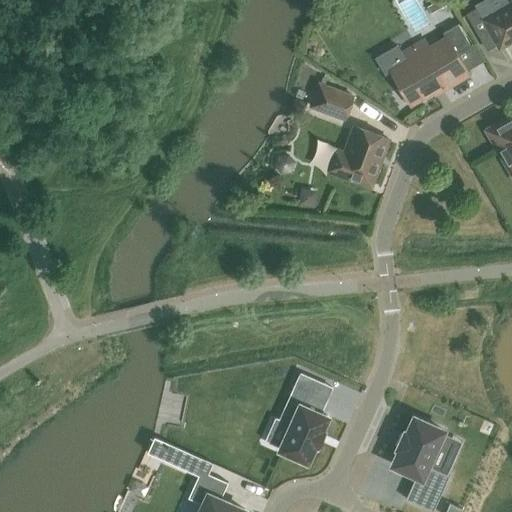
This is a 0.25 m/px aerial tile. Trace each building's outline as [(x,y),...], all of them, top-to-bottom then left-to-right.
[(450,4),(447,0),(432,0),(435,4),(430,7),(433,13),(450,4)] [(477,8),(466,14),(478,35),(488,29),(499,48),(511,40),(511,1),(509,3),(507,0),(483,0),(475,5),(477,8)] [(397,45),(375,58),(385,75),(391,71),(401,88),(406,85),(416,102),(441,87),(442,90),(469,75),(457,54),(471,46),(458,24),(443,33),(446,38),(429,47),(425,40),(401,53),(397,45)] [(353,96),(319,84),(311,106),(345,119),(353,96)] [(511,117),(489,131),(511,171),(511,117)] [(388,139),(355,126),(345,153),(335,150),(328,170),(371,186),(388,139)] [(291,425),(279,449),(308,462),(315,445),(317,445),(324,431),(322,430),(328,416),(321,413),(326,400),(295,386),(280,420),(291,425)] [(400,448),(393,464),(417,475),(406,499),(433,511),(465,440),(414,417),(407,433),(405,433),(398,448),(400,448)] [(169,443),(162,459),(184,469),(191,453),(169,443)] [(203,504),(199,511),(243,511),(245,510),(221,499),(228,482),(201,470),(188,498),(203,504)] [(450,503),(445,511),(461,511),(462,509),(450,503)]
